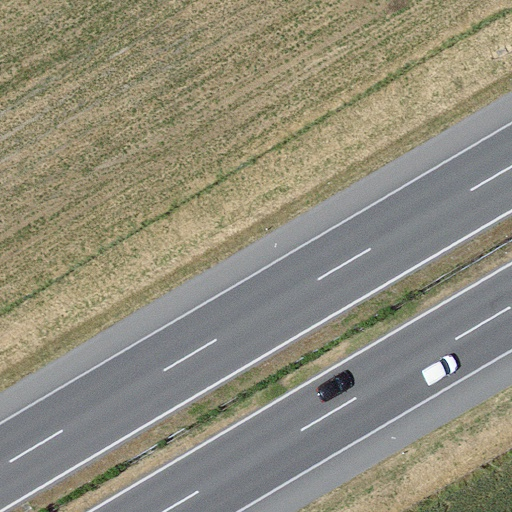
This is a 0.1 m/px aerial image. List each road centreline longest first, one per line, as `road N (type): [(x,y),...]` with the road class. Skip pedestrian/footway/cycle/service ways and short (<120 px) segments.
road 1 (motorway): [(511,167),(0,469)]
road 2 (motorway): [(165,511),(511,307)]
